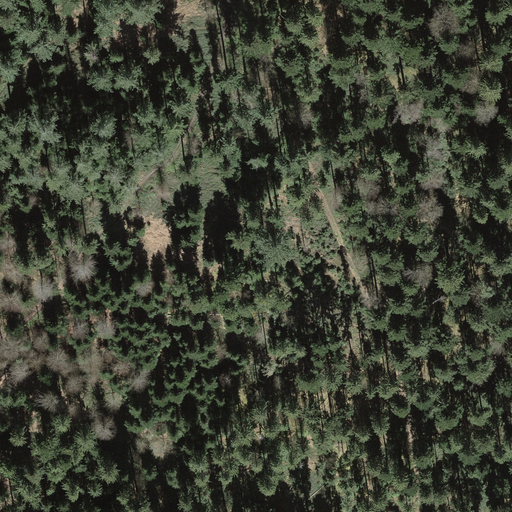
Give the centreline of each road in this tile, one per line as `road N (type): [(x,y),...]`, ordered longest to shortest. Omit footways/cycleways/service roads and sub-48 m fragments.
road 1 (track): [(227,0),(383,336),(402,393),(421,511)]
road 2 (track): [(0,337),(61,285),(173,158),(232,14)]
road 3 (track): [(0,367),(107,430),(175,511)]
road 4 (track): [(107,430),(179,470),(300,511)]
